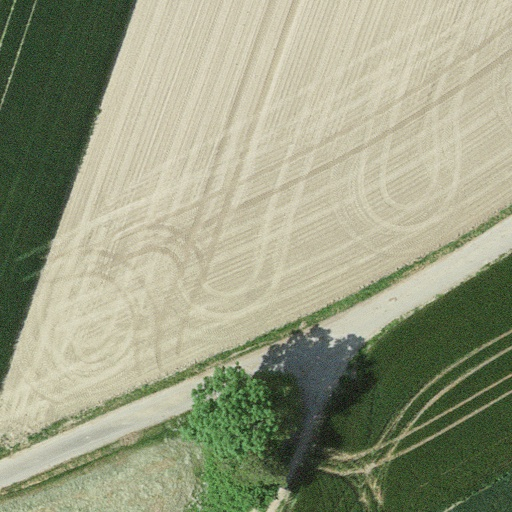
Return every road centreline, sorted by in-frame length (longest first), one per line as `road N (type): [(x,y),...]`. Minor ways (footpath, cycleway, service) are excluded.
road 1 (unclassified): [(511,228),(325,344),(0,476)]
road 2 (track): [(325,344),(313,394),(255,511)]
